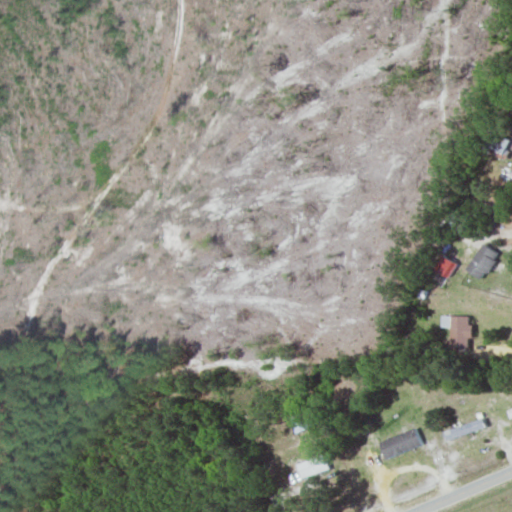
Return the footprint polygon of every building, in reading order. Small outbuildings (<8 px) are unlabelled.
[(466,270),(482,281),(500,256),(484,245),(466,270)] [(439,273),(449,278),(455,263),(444,259),(439,273)] [(470,316),(442,316),(442,328),(452,328),(452,348),(470,348),(470,316)] [(380,444),(387,460),(422,444),(415,428),(380,444)] [(304,480),(330,468),(324,455),(298,467),(304,480)]
